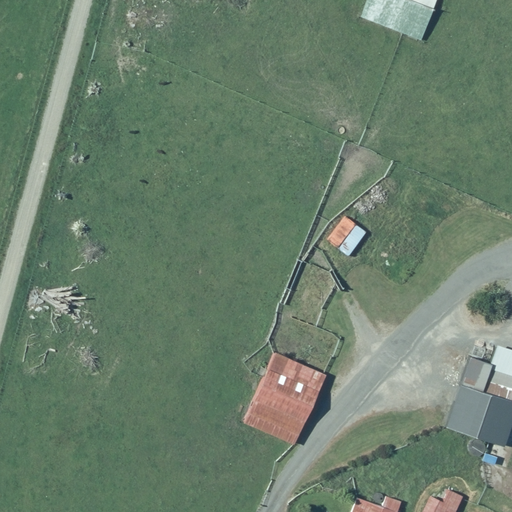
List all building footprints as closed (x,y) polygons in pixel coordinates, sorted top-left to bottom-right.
[(364,0),(358,18),(418,39),(431,0),(364,0)] [(346,255),(364,230),(341,214),(324,239),(346,255)] [(511,348),(493,342),(487,361),(464,354),(441,427),(502,446),(511,414),(511,348)] [(240,419),(290,443),(323,372),(273,348),(240,419)] [(395,511),(399,500),(383,494),(380,503),(351,494),(344,511),(395,511)]
